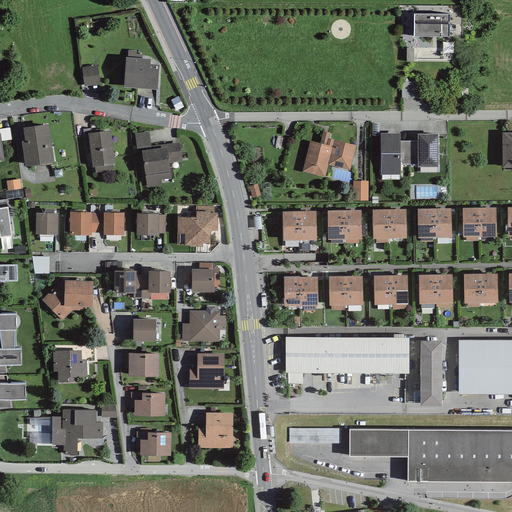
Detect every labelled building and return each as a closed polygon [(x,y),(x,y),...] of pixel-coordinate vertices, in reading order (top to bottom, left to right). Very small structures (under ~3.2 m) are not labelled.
[(449,14),(414,15),(414,37),(449,37),(449,14)] [(128,50),(128,58),(142,59),(143,55),(136,54),(136,51),(128,50)] [(126,58),(123,87),(157,90),(159,65),(150,64),(150,59),(142,59),(128,58),(126,58)] [(97,67),(82,69),(85,87),(100,85),(97,67)] [(54,163),(48,125),(23,128),(25,141),(21,142),(25,167),(29,167),(54,163)] [(110,131),(88,133),(92,167),(95,167),(95,173),(114,171),(113,164),(115,164),(110,131)] [(356,145),(334,140),(329,139),(330,133),(323,131),(320,143),(310,141),(302,172),(325,177),(328,165),(350,170),(356,145)] [(134,134),(136,148),(141,148),(151,146),(149,132),(134,134)] [(400,133),(380,134),(381,175),(400,175),(400,165),(400,141),(400,133)] [(511,133),(502,133),(502,168),(511,168),(511,133)] [(438,134),(418,134),(418,141),(418,165),(418,167),(438,167),(438,134)] [(418,165),(418,141),(400,141),(400,165),(418,165)] [(151,146),(141,148),(147,188),(162,186),(161,180),(171,178),(169,163),(181,161),(179,143),(151,146)] [(368,182),(352,182),(352,201),(368,202),(368,182)] [(214,206),(196,206),(196,217),(177,217),(177,245),(190,245),(190,247),(203,247),(203,243),(210,243),(210,231),(217,231),(217,213),(214,213),(214,206)] [(0,238),(12,237),(7,207),(0,208),(0,238)] [(434,209),(434,238),(451,238),(451,208),(434,209)] [(479,237),(479,208),(462,208),(462,237),(479,237)] [(479,208),(479,237),(496,237),(496,208),(479,208)] [(389,239),(389,209),(372,210),(372,239),(389,239)] [(389,209),(389,239),(406,238),(406,209),(389,209)] [(434,238),(434,209),(417,209),(418,238),(434,238)] [(345,239),(344,210),(327,210),(328,239),(345,239)] [(344,210),(345,239),(361,239),(361,210),(344,210)] [(91,213),(70,212),(69,235),(91,236),(91,233),(91,213)] [(300,241),(299,212),(283,212),(283,241),(300,241)] [(299,212),(300,241),(317,241),(316,212),(299,212)] [(58,213),(36,213),(35,235),(57,235),(58,213)] [(103,214),(91,213),(91,233),(103,233),(103,214)] [(124,213),(103,213),(103,214),(103,233),(103,236),(124,236),(124,213)] [(158,214),(137,214),(136,235),(158,235),(158,215),(158,214)] [(49,257),(32,257),(34,273),(49,274),(49,257)] [(214,264),(212,263),(212,269),(214,269),(214,274),(220,273),(217,266),(214,264)] [(17,265),(0,265),(0,281),(17,281),(17,265)] [(191,269),(191,292),(214,292),(214,274),(214,269),(212,269),(199,269),(191,269)] [(136,271),(114,271),(114,294),(133,293),(136,293),(136,275),(136,271)] [(170,271),(148,271),(148,275),(148,293),(150,293),(167,293),(169,294),(170,271)] [(481,304),(480,274),(464,275),(464,304),(481,304)] [(480,274),(481,304),(498,303),(497,274),(480,274)] [(148,275),(136,275),(136,293),(133,293),(133,298),(150,299),(150,293),(148,293),(148,275)] [(390,276),(390,305),(407,304),(407,275),(390,276)] [(436,304),(435,275),(419,275),(419,305),(436,304)] [(435,275),(436,304),(453,304),(452,275),(435,275)] [(345,277),(346,306),(363,306),(362,276),(345,277)] [(390,305),(390,276),(373,276),(373,305),(390,305)] [(301,306),(300,277),(283,278),(284,307),(301,306)] [(300,277),(301,306),(303,306),(303,311),(316,311),(316,306),(318,306),(317,277),(300,277)] [(346,306),(345,277),(329,277),(329,306),(346,306)] [(62,320),(73,310),(82,311),(83,307),(92,307),(93,281),(64,280),(61,282),(42,300),(62,320)] [(220,311),(214,311),(214,307),(206,307),(206,311),(189,311),(189,324),(182,324),(182,341),(219,342),(219,330),(226,330),(226,316),(220,316),(220,311)] [(15,314),(0,314),(0,331),(16,331),(15,314)] [(156,320),(133,319),(132,341),(156,341),(156,320)] [(16,348),(16,331),(0,331),(0,340),(1,349),(16,348)] [(409,338),(286,338),(286,373),(288,373),(302,373),(409,374),(409,338)] [(511,340),(458,341),(458,395),(511,394),(511,340)] [(441,342),(420,342),(420,406),(442,406),(441,342)] [(1,349),(0,348),(0,366),(5,366),(21,366),(20,348),(16,348),(1,349)] [(81,350),(53,351),(53,372),(58,372),(58,383),(77,382),(77,377),(87,377),(86,360),(81,360),(81,350)] [(159,354),(128,353),(128,377),(159,377),(159,354)] [(189,389),(224,389),(223,369),(223,353),(197,353),(197,369),(189,369),(189,389)] [(302,373),(288,373),(288,384),(302,384),(302,373)] [(25,384),(0,383),(0,400),(10,401),(25,400),(25,384)] [(142,393),(141,401),(134,400),(134,416),(165,417),(165,401),(165,394),(142,393)] [(0,408),(11,408),(10,401),(0,400),(0,408)] [(101,405),(101,417),(117,418),(115,404),(101,405)] [(96,410),(62,410),(62,417),(52,417),(52,445),(63,445),(63,455),(77,455),(77,439),(102,439),(102,423),(96,423),(96,410)] [(198,448),(232,448),(232,428),(232,413),(205,413),(205,428),(198,428),(198,448)] [(340,444),(340,428),(289,428),(289,444),(340,444)] [(511,430),(349,430),(349,457),(408,457),(408,482),(511,482),(511,430)] [(148,433),(147,440),(140,440),(140,456),(171,456),(171,440),(171,433),(148,433)]
